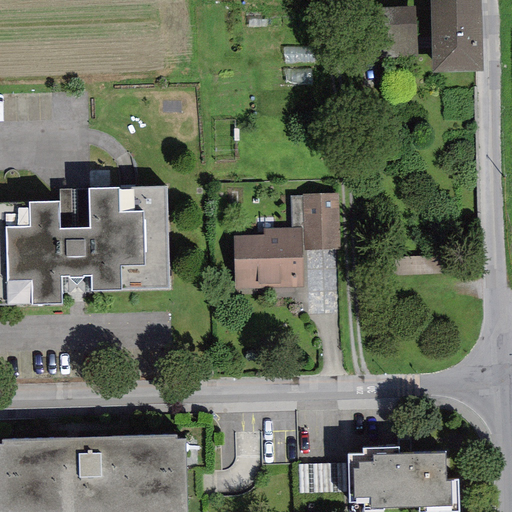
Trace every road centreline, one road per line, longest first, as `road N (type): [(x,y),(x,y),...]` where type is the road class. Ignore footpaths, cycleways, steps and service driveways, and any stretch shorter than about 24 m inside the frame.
road 1 (residential): [(0,401),(508,390)]
road 2 (residential): [(508,390),(493,0)]
